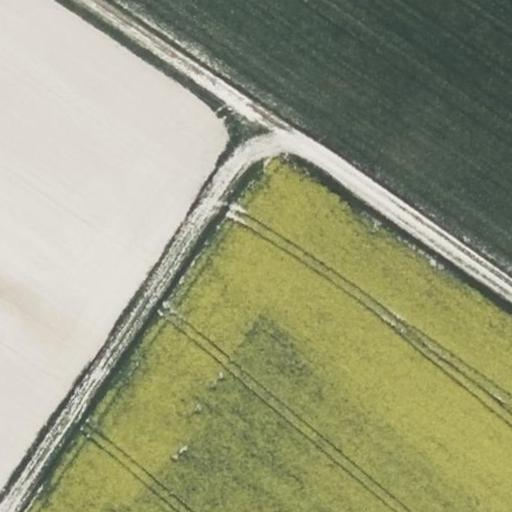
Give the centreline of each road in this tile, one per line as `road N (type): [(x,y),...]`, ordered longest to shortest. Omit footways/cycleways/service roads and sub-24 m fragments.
road 1 (track): [(86,0),(511,291)]
road 2 (track): [(0,511),(260,118)]
